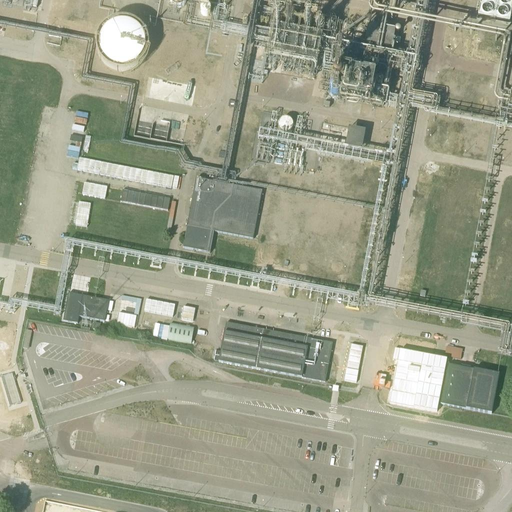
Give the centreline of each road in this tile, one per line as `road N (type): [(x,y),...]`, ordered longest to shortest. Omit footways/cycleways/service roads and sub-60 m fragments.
road 1 (unknown): [(164,281),(185,184),(221,95),(239,0)]
road 2 (unclassified): [(80,410),(165,389),(364,422)]
road 3 (unknown): [(466,339),(500,169)]
road 4 (unclassified): [(364,422),(511,451)]
